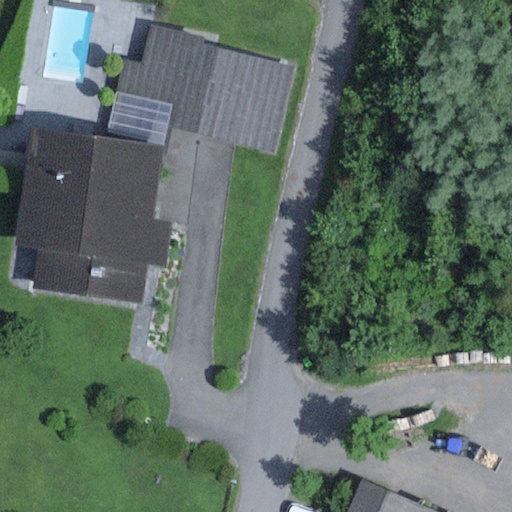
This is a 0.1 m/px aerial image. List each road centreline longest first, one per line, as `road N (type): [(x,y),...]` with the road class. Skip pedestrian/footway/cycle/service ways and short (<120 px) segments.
road 1 (residential): [(359,0),(287,334),(293,385),(270,511)]
road 2 (track): [(511,384),(293,385)]
